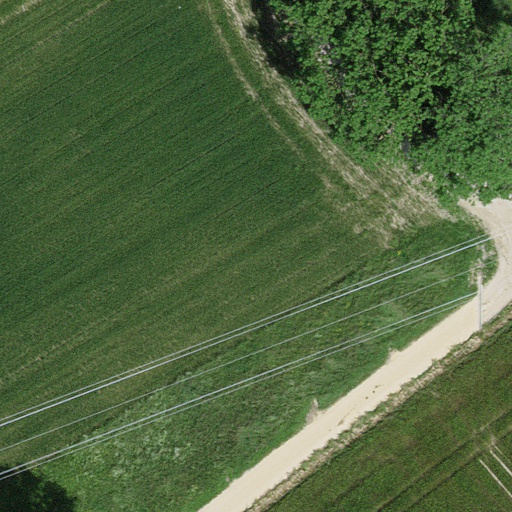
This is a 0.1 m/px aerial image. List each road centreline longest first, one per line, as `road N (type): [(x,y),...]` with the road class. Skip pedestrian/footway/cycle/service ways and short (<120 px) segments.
road 1 (track): [(228,511),(511,278)]
road 2 (track): [(292,0),(318,46),(388,127),(511,215)]
